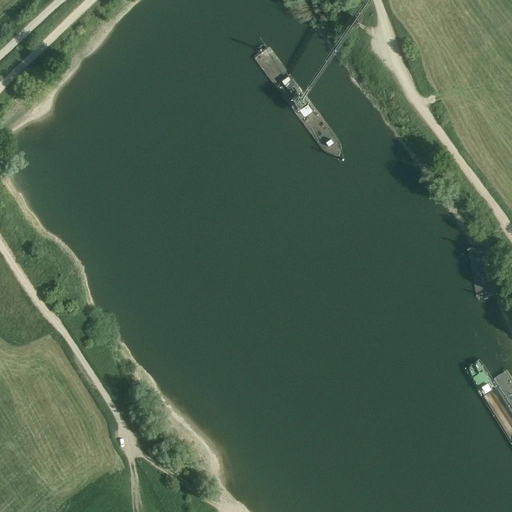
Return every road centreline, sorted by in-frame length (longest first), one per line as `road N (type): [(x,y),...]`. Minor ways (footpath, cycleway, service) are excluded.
road 1 (track): [(380,0),(413,92),(511,229)]
road 2 (track): [(59,0),(0,53),(0,90),(91,0)]
